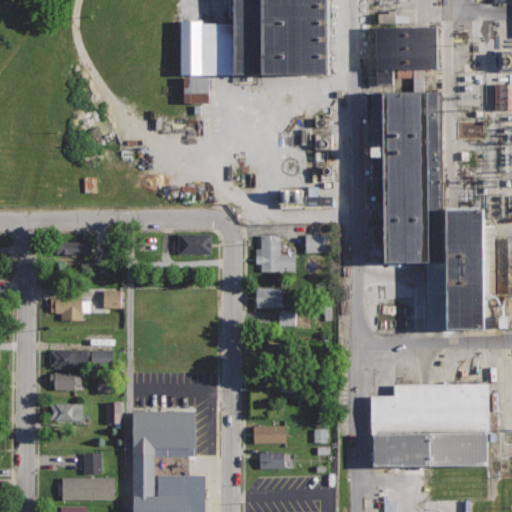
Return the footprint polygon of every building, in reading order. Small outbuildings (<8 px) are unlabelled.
[(331,0),(223,0),(224,20),(171,21),(171,74),(332,73),(331,0)] [(392,24),(391,13),(374,14),(374,25),(392,24)] [(499,216),(447,216),(447,97),(437,97),(437,71),(447,71),(447,27),(377,28),(377,92),(360,92),(361,182),(382,182),(382,265),(430,265),(431,327),(499,326),(499,216)] [(511,68),(511,50),(495,51),(495,69),(511,68)] [(511,82),(492,83),(493,109),(511,109),(511,82)] [(329,206),(329,192),(274,193),(274,203),(301,202),(301,206),(329,206)] [(213,233),(180,234),(181,253),(213,253),(213,233)] [(280,234),(261,234),(261,248),(256,248),(256,263),(262,263),(262,270),(295,270),(295,254),(280,254),(280,234)] [(322,252),(323,234),(303,234),(302,252),(322,252)] [(94,241),(58,239),(57,255),(93,256),(94,241)] [(283,286),(257,286),(257,306),(283,306),(283,286)] [(117,290),(100,289),(100,307),(116,308),(117,290)] [(82,297),(52,297),(52,312),(61,312),(61,319),(82,319),(82,297)] [(294,326),(295,311),(276,311),(276,325),(294,326)] [(292,342),(264,342),(265,361),(292,361),(292,342)] [(114,347),(51,347),(51,366),(114,366),(114,347)] [(82,370),(49,369),(49,388),(75,388),(76,383),(82,383),(82,370)] [(495,383),(401,386),(401,395),(375,395),(377,462),(497,459),(495,383)] [(84,402),(51,401),(50,419),(84,419),(84,402)] [(122,401),(103,401),(104,423),(123,422),(122,401)] [(196,410),(132,410),(131,511),(201,511),(202,474),(155,474),(155,446),(196,446),(196,410)] [(287,424),(254,425),(254,443),(287,442),(287,424)] [(311,442),(326,443),(326,428),(312,428),(311,442)] [(285,450),(260,451),(261,467),(285,467),(285,450)] [(100,452),(82,453),(82,474),(100,474),(100,452)] [(115,476),(62,476),(62,498),(115,499),(115,476)]
